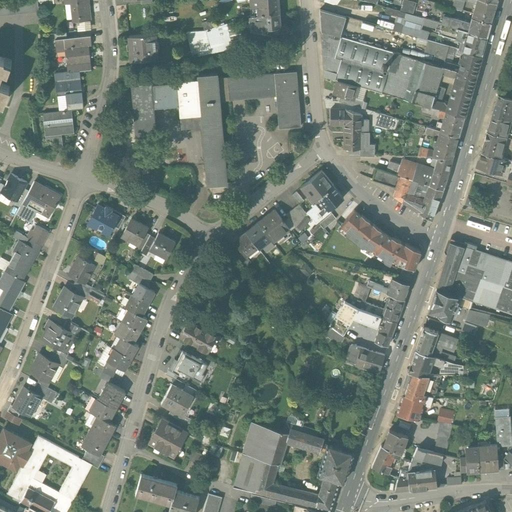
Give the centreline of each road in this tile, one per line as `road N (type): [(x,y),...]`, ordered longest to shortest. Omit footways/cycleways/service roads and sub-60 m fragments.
road 1 (residential): [(108,511),(167,309),(210,240)]
road 2 (secondary): [(439,241),(347,497)]
road 3 (secondary): [(511,0),(439,241)]
road 4 (residential): [(80,180),(0,397)]
road 5 (residential): [(107,0),(110,72),(80,180)]
road 6 (residential): [(324,149),(307,0)]
road 7 (residential): [(439,241),(359,191),(324,149)]
road 8 (residential): [(210,240),(324,149)]
road 9 (residential): [(210,240),(163,207),(80,180)]
road 10 (unclassified): [(388,503),(511,489)]
